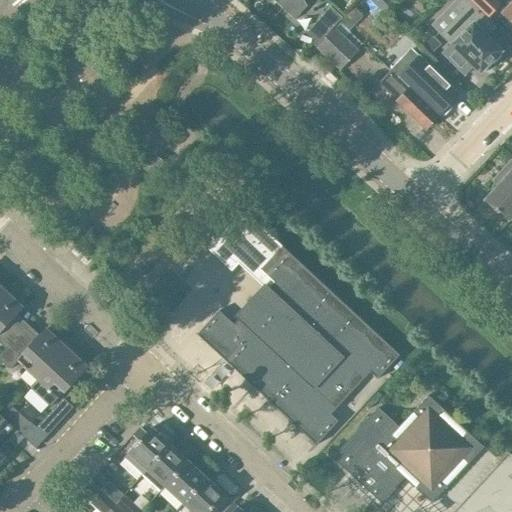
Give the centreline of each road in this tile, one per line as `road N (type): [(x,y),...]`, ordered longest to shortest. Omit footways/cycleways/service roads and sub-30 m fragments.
road 1 (tertiary): [(416,202),(190,0)]
road 2 (residential): [(144,363),(307,511)]
road 3 (residential): [(10,511),(144,363)]
road 4 (residential): [(0,231),(144,363)]
road 5 (residential): [(416,202),(511,104)]
road 6 (tertiary): [(511,291),(416,202)]
